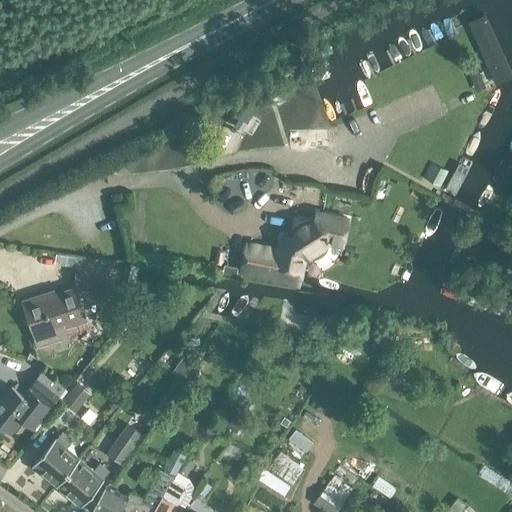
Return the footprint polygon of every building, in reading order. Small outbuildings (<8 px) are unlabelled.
[(511,75),(486,14),(467,21),(496,87),(511,80),(511,75)] [(476,91),(485,87),(477,69),(468,73),(476,91)] [(444,187),(452,172),(432,162),(424,177),(444,187)] [(345,244),(352,215),(315,207),(312,217),(298,214),(297,214),(295,215),(294,215),(293,216),(292,217),(289,233),(278,230),(274,249),(248,243),(242,271),(298,282),(301,273),(302,270),(307,271),(312,271),(316,270),(320,269),(321,272),(322,272),(322,271),(325,270),(327,268),(329,267),(331,266),(333,264),(335,263),(336,262),(334,261),(335,259),(337,257),(338,255),(339,253),(340,250),(340,248),(341,247),(342,243),(345,244)] [(217,250),(214,264),(223,265),(226,251),(217,250)] [(108,269),(78,264),(76,280),(77,280),(76,288),(48,297),(47,294),(23,301),(34,335),(36,335),(39,346),(61,338),(58,328),(86,318),(77,291),(104,295),(108,269)] [(191,365),(182,358),(173,371),(182,378),(191,365)] [(189,370),(179,383),(189,390),(199,377),(189,370)] [(13,386),(0,401),(0,426),(9,434),(22,418),(33,427),(60,394),(38,377),(31,386),(32,387),(30,389),(29,389),(24,395),(13,386)] [(222,420),(221,422),(237,432),(238,430),(246,417),(231,407),(222,420)] [(285,417),(281,423),(287,427),(291,421),(285,417)] [(80,458),(79,458),(66,447),(72,439),(63,431),(56,439),(55,438),(33,464),(58,484),(57,484),(58,485),(80,458)] [(137,441),(122,431),(107,453),(122,463),(137,441)] [(80,459),(80,458),(58,485),(82,505),(104,479),(103,478),(110,471),(100,462),(93,470),(80,459)] [(108,485),(93,511),(94,511),(124,511),(126,510),(130,511),(153,511),(173,481),(175,478),(163,471),(146,500),(136,495),(134,499),(108,485)] [(327,486),(326,487),(345,500),(346,498),(353,489),(334,475),(327,486)] [(169,511),(175,504),(181,503),(186,493),(185,488),(173,481),(153,511),(130,511),(126,510),(124,511),(169,511)] [(463,511),(470,503),(461,496),(449,511),(463,511)]
